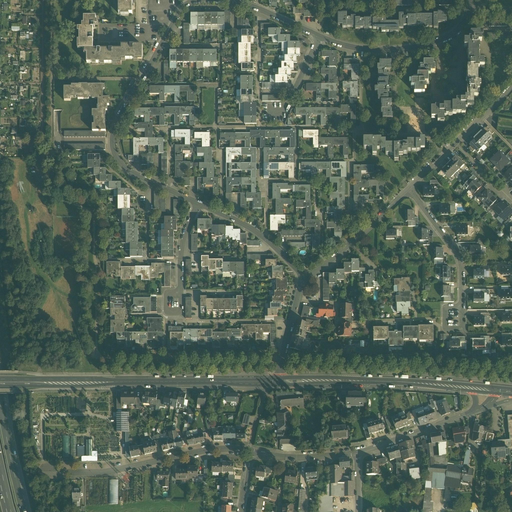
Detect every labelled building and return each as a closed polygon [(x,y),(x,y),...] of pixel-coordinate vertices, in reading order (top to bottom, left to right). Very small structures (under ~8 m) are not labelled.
[(132,0),(118,0),(119,14),(132,14),(132,0)] [(416,16),(403,16),(403,14),(399,14),(399,23),(399,28),(403,28),(403,26),(407,26),(407,25),(412,25),(412,26),(416,26),(416,25),(420,25),(420,26),(425,26),(425,27),(429,27),(434,27),(438,27),(438,22),(442,22),(442,23),(447,23),(447,13),(433,13),(433,15),(416,15),(416,16)] [(399,23),(386,23),(386,19),(381,19),(372,19),(355,19),(355,17),(347,17),(347,14),(342,14),(338,14),(338,24),(342,24),(342,28),(347,28),(347,27),(355,27),(355,28),(359,27),(359,28),(364,28),(364,29),(368,29),(368,28),(373,28),(372,29),(377,29),(377,28),(381,28),(381,31),(386,30),(386,32),(390,32),(390,31),(394,31),(394,32),(399,32),(399,28),(399,23)] [(96,17),(84,17),(84,28),(93,28),(95,28),(95,25),(96,25),(96,17)] [(84,28),(80,28),(80,49),(87,49),(93,49),(93,28),(84,28)] [(465,100),(456,100),(457,103),(452,104),(452,105),(444,105),(444,107),(440,107),(440,106),(435,106),(435,108),(431,108),(431,118),(438,118),(438,122),(444,122),(444,117),(446,117),(446,115),(452,115),(452,114),(465,114),(465,109),(467,109),(467,108),(473,107),(473,97),(477,97),(477,91),(479,91),(479,83),(477,83),(477,69),(479,69),(479,68),(483,68),(483,61),(478,61),(478,51),(479,51),(479,46),(478,46),(478,42),(480,42),(481,42),(481,37),(479,37),(479,33),(470,33),(470,40),(469,40),(469,41),(463,42),(464,48),(468,48),(468,63),(469,63),(469,68),(467,68),(467,85),(468,85),(468,89),(467,89),(467,97),(465,97),(465,100)] [(142,45),(121,45),(121,49),(121,59),(142,59),(142,45)] [(100,49),(93,49),(87,49),(87,63),(100,63),(100,49)] [(121,49),(100,49),(100,63),(121,63),(121,59),(121,49)] [(336,52),(321,52),(321,56),(329,56),(329,67),(336,66),(336,52)] [(421,74),(428,74),(435,74),(435,70),(435,65),(433,65),(433,61),(423,61),(423,65),(424,65),(424,67),(420,67),(420,69),(421,69),(421,74)] [(391,62),(379,62),(379,66),(377,66),(377,71),(378,71),(378,84),(378,88),(375,88),(375,92),(378,92),(377,97),(378,97),(378,101),(381,101),(381,105),(382,105),(382,110),(381,110),(381,114),(383,114),(383,119),(393,119),(393,114),(391,114),(391,110),(390,110),(390,106),(391,106),(391,101),(388,101),(388,92),(389,92),(389,88),(388,88),(388,79),(388,75),(387,75),(387,70),(391,70),(391,62)] [(347,65),(344,65),(344,70),(351,70),(351,80),(359,80),(359,65),(355,65),(353,65),(350,65),(347,65)] [(336,69),(321,69),(321,74),(329,74),(329,84),(336,84),(336,69)] [(428,74),(421,74),(417,74),(417,78),(417,80),(411,80),(411,85),(411,87),(415,87),(415,89),(414,89),(414,93),(425,93),(425,89),(426,89),(426,85),(429,85),(429,82),(428,82),(428,74)] [(358,82),(343,82),(343,87),(350,87),(350,97),(358,97),(358,82)] [(321,84),(306,84),(306,90),(316,90),(316,99),(321,99),(321,89),(321,84)] [(329,84),(321,84),(321,89),(329,89),(329,99),(336,99),(336,84),(329,84)] [(83,85),(71,85),(71,88),(64,88),(64,100),(70,100),(70,97),(83,97),(83,85)] [(103,85),(83,85),(83,97),(98,97),(98,98),(103,98),(103,85)] [(165,86),(150,86),(150,93),(160,93),(160,101),(165,101),(165,93),(165,86)] [(180,86),(165,86),(165,93),(175,93),(175,101),(180,101),(180,91),(180,86)] [(195,86),(180,86),(180,91),(187,91),(187,101),(195,101),(195,86)] [(103,98),(98,98),(98,110),(94,110),(94,131),(105,131),(105,112),(107,112),(107,105),(109,105),(109,98),(103,98)] [(356,106),(341,106),(341,108),(341,112),(351,112),(351,123),(356,123),(356,106)] [(180,107),(165,107),(165,108),(165,113),(175,113),(175,125),(180,125),(180,113),(180,107)] [(195,107),(180,107),(180,113),(190,113),(190,125),(195,125),(195,107)] [(165,108),(150,109),(150,115),(160,115),(160,126),(165,126),(165,113),(165,108)] [(311,114),(311,108),(296,108),(296,114),(306,114),(306,126),(311,126),(311,114)] [(326,108),(311,108),(311,114),(321,114),(321,126),(326,126),(326,114),(326,108)] [(341,108),(326,108),(326,114),(336,114),(336,126),(341,126),(341,112),(341,108)] [(150,109),(135,109),(135,115),(145,115),(145,123),(150,123),(150,115),(150,109)] [(153,138),(153,123),(150,124),(145,123),(138,124),(138,128),(145,128),(145,138),(148,139),(153,138)] [(483,130),(479,133),(487,142),(491,138),(487,134),(483,130)] [(190,131),(176,131),(176,137),(185,137),(185,145),(190,145),(190,131)] [(265,131),(250,131),(250,133),(250,137),(260,137),(260,148),(264,148),(265,148),(265,137),(265,131)] [(280,137),(280,131),(265,131),(265,137),(275,137),(275,148),(279,148),(280,148),(280,137)] [(295,131),(280,131),(280,137),(290,137),(290,148),(294,148),(295,148),(295,131)] [(318,131),(303,131),(303,137),(313,137),(313,148),(318,148),(318,144),(318,138),(318,131)] [(210,133),(195,133),(195,138),(202,138),(202,148),(210,148),(210,133)] [(235,133),(220,133),(220,139),(230,139),(230,148),(235,148),(235,139),(235,133)] [(250,133),(235,133),(235,139),(245,139),(245,148),(250,148),(250,137),(250,133)] [(487,142),(479,133),(475,137),(484,145),(487,142)] [(484,145),(475,137),(472,140),(480,149),(484,145)] [(145,138),(133,139),(133,156),(134,156),(138,156),(138,144),(148,144),(148,139),(145,138)] [(153,138),(148,139),(148,144),(158,144),(158,153),(161,154),(163,153),(163,138),(153,138)] [(333,138),(318,138),(318,144),(328,144),(328,156),(333,156),(333,144),(333,138)] [(348,138),(333,138),(333,144),(343,144),(343,156),(348,156),(348,138)] [(420,142),(416,142),(416,141),(407,141),(407,144),(403,144),(403,145),(398,145),(398,146),(394,146),(394,145),(385,145),(385,141),(381,141),(381,139),(376,139),(372,139),(363,139),(363,149),(368,149),(372,149),(372,155),(377,155),(377,149),(381,149),(381,151),(386,151),(386,155),(390,155),(390,156),(394,156),(394,161),(399,161),(399,155),(403,155),(403,154),(407,154),(407,151),(412,151),(412,152),(420,152),(420,149),(424,149),(424,139),(420,139),(420,142)] [(480,149),(472,140),(470,142),(471,143),(469,145),(478,153),(479,151),(481,149),(480,149)] [(185,145),(175,145),(175,160),(183,160),(183,150),(190,150),(190,145),(185,145)] [(202,148),(197,148),(197,153),(204,153),(204,163),(212,163),(212,148),(202,148)] [(230,148),(226,148),(226,163),(231,163),(231,154),(241,154),(241,148),(230,148)] [(245,148),(241,148),(241,154),(251,154),(251,163),(256,163),(256,148),(250,148),(245,148)] [(265,148),(264,148),(264,163),(269,163),(269,154),(279,154),(279,148),(275,148),(265,148)] [(280,148),(279,148),(279,154),(289,154),(289,163),(294,163),(294,148),(290,148),(280,148)] [(495,157),(490,161),(495,166),(504,158),(499,153),(495,157)] [(464,165),(456,157),(452,160),(460,169),(464,165)] [(504,158),(495,166),(500,171),(506,166),(509,163),(504,158)] [(460,169),(452,160),(448,164),(457,172),(460,169)] [(190,162),(175,162),(175,177),(178,177),(183,177),(183,167),(190,167),(190,162)] [(204,163),(199,163),(199,168),(207,168),(207,178),(214,178),(214,163),(212,163),(204,163)] [(231,163),(226,163),(226,178),(231,178),(231,169),(241,169),(241,163),(231,163)] [(251,163),(241,163),(241,169),(251,169),(251,178),(256,178),(256,163),(251,163)] [(269,163),(264,163),(264,178),(269,178),(269,169),(279,169),(279,163),(269,163)] [(289,163),(279,163),(279,169),(289,169),(289,178),(294,178),(294,163),(289,163)] [(316,163),(301,163),(301,169),(311,169),(311,180),(316,180),(316,169),(316,163)] [(331,163),(316,163),(316,169),(326,169),(326,178),(330,178),(331,178),(331,169),(331,163)] [(346,163),(331,163),(331,169),(341,169),(341,178),(345,178),(346,178),(346,163)] [(457,172),(448,164),(445,167),(453,176),(457,172)] [(368,166),(354,166),(354,181),(361,181),(361,173),(361,171),(368,171),(368,166)] [(453,176),(445,167),(441,171),(445,175),(449,179),(453,176)] [(443,177),(439,173),(437,175),(443,182),(445,179),(443,177)] [(469,175),(463,182),(465,184),(471,178),(469,175)] [(465,184),(463,186),(466,189),(467,188),(469,191),(478,182),(473,176),(471,178),(465,184)] [(207,178),(203,178),(203,181),(203,184),(213,184),(213,196),(218,196),(218,178),(207,178)] [(231,178),(226,178),(226,193),(231,193),(231,184),(241,184),(241,178),(231,178)] [(251,178),(241,178),(241,184),(251,184),(251,193),(256,193),(256,178),(251,178)] [(331,178),(330,178),(330,183),(337,183),(337,193),(345,193),(345,178),(341,178),(331,178)] [(361,181),(354,181),(354,196),(359,196),(359,186),(369,186),(369,185),(369,181),(361,181)] [(384,181),(369,181),(369,185),(376,185),(376,196),(384,196),(384,181)] [(478,182),(469,191),(473,195),(476,192),(482,187),(480,185),(479,185),(479,183),(478,182)] [(288,184),(273,184),(273,199),(276,199),(280,199),(280,189),(288,189),(288,184)] [(310,186),(295,186),(295,192),(305,192),(305,201),(310,201),(310,186)] [(430,187),(423,187),(423,196),(434,196),(434,188),(434,187),(430,187)] [(482,196),(478,199),(479,199),(483,204),(492,195),(487,191),(482,196)] [(251,193),(246,193),(246,196),(246,198),(254,198),(254,208),(261,208),(261,193),(256,193),(251,193)] [(337,193),(330,193),(330,197),(338,197),(338,208),(342,208),(345,208),(345,193),(337,193)] [(492,195),(483,204),(488,209),(493,204),(496,200),(492,195)] [(359,196),(354,196),(354,211),(361,211),(361,200),(369,200),(369,196),(359,196)] [(291,199),(282,199),(280,199),(276,199),(276,214),(283,214),(283,204),(291,204),(291,199)] [(305,201),(296,201),(296,207),(306,207),(306,218),(311,218),(311,201),(305,201)] [(507,207),(503,202),(498,207),(494,211),(499,216),(508,207),(507,207)] [(488,209),(486,210),(489,212),(492,209),(495,206),(493,204),(488,209)] [(446,206),(439,206),(439,215),(450,214),(450,206),(446,206)] [(508,207),(499,216),(504,221),(511,213),(511,211),(508,208),(509,208),(508,207)] [(338,208),(327,208),(327,212),(335,212),(335,223),(342,223),(342,208),(338,208)] [(415,218),(414,211),(406,211),(406,221),(414,221),(415,221),(415,218)] [(285,216),(270,216),(270,231),(278,231),(278,220),(285,220),(285,216)] [(320,220),(305,220),(305,226),(315,226),(315,235),(320,235),(320,220)] [(335,223),(327,223),(327,228),(334,228),(334,237),(334,238),(340,238),(342,238),(342,223),(335,223)] [(464,226),(457,226),(457,235),(467,235),(467,227),(467,226),(464,226)] [(393,230),(386,230),(386,239),(396,239),(396,231),(396,230),(393,230)] [(428,230),(420,230),(420,240),(428,240),(429,240),(429,237),(428,230)] [(315,235),(305,235),(305,237),(305,240),(312,240),(312,250),(320,250),(320,235),(315,235)] [(477,246),(470,246),(470,255),(480,255),(480,247),(480,246),(477,246)] [(443,249),(434,249),(434,259),(443,259),(443,255),(443,249)] [(121,263),(107,263),(107,275),(111,275),(111,273),(116,273),(116,277),(121,277),(121,268),(121,263)] [(164,264),(152,264),(152,267),(150,267),(150,278),(157,278),(157,273),(164,273),(165,273),(164,270),(164,267),(164,264)] [(511,267),(511,266),(508,267),(501,267),(501,275),(511,275),(511,267)] [(150,267),(135,267),(135,268),(136,276),(143,276),(143,281),(150,281),(150,278),(150,267)] [(450,267),(441,267),(441,278),(450,278),(450,274),(450,267)] [(135,268),(121,268),(121,277),(131,277),(131,279),(135,279),(136,276),(135,268)] [(366,268),(359,269),(359,272),(359,278),(365,278),(365,283),(364,283),(359,283),(359,289),(365,289),(365,291),(366,292),(369,292),(370,291),(370,289),(372,289),(372,287),(374,287),(374,286),(374,282),(374,273),(374,272),(366,272),(366,268)] [(480,270),(473,270),(473,278),(484,279),(484,270),(480,270)] [(402,279),(394,280),(395,285),(398,285),(398,292),(400,292),(410,291),(410,278),(402,279)] [(450,287),(441,287),(441,297),(450,297),(450,293),(450,287)] [(508,290),(501,290),(501,299),(511,299),(511,290),(508,290)] [(410,291),(400,292),(400,297),(396,297),(396,303),(398,303),(410,302),(410,295),(410,294),(410,291)] [(480,293),(473,293),(473,302),(484,302),(484,294),(484,293),(480,293)] [(125,297),(111,297),(111,303),(110,303),(112,303),(115,303),(115,309),(125,309),(125,297)] [(150,298),(133,298),(133,306),(132,307),(132,309),(133,310),(135,310),(137,309),(137,307),(144,307),(145,309),(145,313),(146,313),(146,312),(150,312),(150,309),(150,306),(150,303),(150,300),(150,298)] [(410,302),(398,303),(399,307),(396,307),(397,313),(401,313),(401,315),(408,315),(408,308),(410,308),(410,302)] [(301,317),(307,318),(310,308),(304,306),(301,317)] [(333,307),(320,306),(319,316),(332,316),(333,307)] [(115,309),(111,309),(111,315),(115,315),(115,321),(125,321),(125,309),(115,309)] [(489,313),(480,313),(480,317),(484,317),(484,324),(489,324),(489,313)] [(508,314),(501,314),(501,322),(511,322),(511,314),(508,314)] [(480,317),(473,317),(473,325),(484,325),(484,324),(484,317),(480,317)] [(161,318),(148,318),(148,324),(152,324),(154,324),(154,328),(149,328),(149,333),(161,333),(161,318)] [(115,321),(110,321),(110,327),(115,327),(115,333),(117,333),(125,333),(125,321),(115,321)] [(308,324),(297,321),(295,329),(306,332),(308,324)] [(256,325),(241,325),(241,330),(241,338),(242,340),(249,340),(249,332),(254,332),(254,333),(256,333),(256,325)] [(270,325),(256,325),(256,333),(256,340),(263,340),(263,332),(269,332),(269,333),(270,333),(270,331),(270,328),(270,325)] [(433,326),(418,326),(418,327),(418,329),(418,340),(418,342),(433,341),(433,326)] [(418,327),(403,328),(403,333),(403,340),(418,340),(418,329),(418,327)] [(306,332),(295,329),(293,335),(304,338),(305,335),(306,332)] [(198,330),(184,330),(184,341),(184,345),(191,345),(191,336),(197,336),(197,338),(198,338),(198,330)] [(212,330),(198,330),(198,338),(198,345),(205,345),(205,336),(211,336),(211,338),(212,338),(213,333),(212,330)] [(241,330),(227,330),(227,341),(227,345),(234,345),(234,340),(239,340),(239,342),(241,342),(242,340),(241,338),(241,330)] [(394,331),(394,333),(388,333),(388,340),(388,347),(403,347),(403,340),(403,333),(397,333),(397,331),(394,331)] [(125,333),(117,333),(117,339),(126,339),(126,347),(132,347),(132,340),(132,334),(132,333),(125,333)] [(147,333),(135,333),(135,334),(132,334),(132,340),(141,340),(141,344),(147,344),(147,340),(147,333)] [(149,333),(147,333),(147,340),(154,340),(154,348),(162,348),(162,333),(161,333),(149,333)] [(172,333),(170,333),(170,348),(178,348),(178,339),(182,339),(182,341),(184,341),(184,333),(180,333),(177,333),(174,333),(172,333)] [(227,333),(213,333),(212,338),(213,348),(220,348),(220,339),(225,339),(225,341),(227,341),(227,333)] [(304,338),(293,335),(291,348),(301,351),(304,338)] [(511,337),(508,337),(501,337),(501,346),(511,345),(511,337)] [(456,341),(449,341),(449,342),(449,348),(449,349),(459,349),(459,341),(456,341)] [(481,341),(474,341),(474,349),(484,349),(484,341),(483,341),(481,341)] [(350,342),(350,353),(362,353),(362,347),(360,347),(360,342),(350,342)] [(151,394),(143,393),(143,398),(143,403),(150,404),(151,394)] [(170,406),(172,395),(166,393),(165,399),(163,405),(165,406),(170,406)] [(186,394),(179,393),(178,396),(177,404),(184,405),(184,402),(186,394)] [(206,395),(199,394),(197,404),(204,406),(206,395)] [(363,394),(346,394),(346,398),(346,404),(346,407),(363,407),(363,399),(363,394)] [(178,396),(172,395),(170,406),(176,408),(177,404),(178,396)] [(238,403),(238,395),(226,395),(226,403),(238,403)] [(282,410),(282,406),(302,405),(302,395),(277,397),(277,405),(277,410),(282,410)] [(439,409),(442,416),(450,413),(446,403),(438,406),(439,409)] [(423,407),(414,410),(416,414),(415,414),(417,418),(419,426),(428,423),(425,413),(423,407)] [(282,410),(277,410),(277,413),(278,422),(285,421),(291,420),(290,412),(282,413),(282,410)] [(433,410),(425,413),(428,423),(436,420),(433,410)] [(129,412),(117,413),(117,433),(129,432),(129,412)] [(250,417),(245,415),(242,424),(248,425),(250,417)] [(405,416),(399,418),(402,428),(409,425),(406,416),(405,416)] [(399,418),(392,421),(396,430),(402,428),(399,418)] [(381,421),(366,425),(367,429),(369,435),(384,430),(381,421)] [(347,426),(331,428),(332,440),(338,439),(338,440),(342,440),(342,439),(348,438),(347,426)] [(464,428),(452,430),(453,436),(465,434),(464,428)] [(236,429),(223,429),(223,432),(223,441),(227,441),(227,439),(236,439),(236,429)] [(245,430),(236,429),(236,439),(245,439),(245,430)] [(218,432),(214,432),(214,435),(213,435),(213,438),(214,438),(214,441),(223,441),(223,432),(218,432)] [(477,433),(473,432),(472,441),(475,441),(475,442),(480,443),(481,438),(482,433),(477,433)] [(203,434),(198,435),(198,433),(195,434),(195,435),(193,436),(195,445),(205,443),(203,437),(203,434)] [(440,433),(430,435),(432,444),(435,444),(442,442),(440,433)] [(494,435),(487,433),(485,442),(489,443),(490,441),(492,441),(494,435)] [(465,434),(453,436),(454,440),(455,444),(465,442),(466,434),(465,434)] [(193,435),(186,436),(188,446),(195,445),(193,436),(193,435)] [(280,444),(297,444),(297,436),(283,436),(282,438),(280,438),(280,441),(280,444)] [(176,440),(174,440),(176,449),(182,447),(181,439),(176,440)] [(172,441),(167,442),(169,450),(176,449),(174,440),(172,441)] [(412,441),(400,444),(402,453),(413,450),(414,449),(412,441)] [(447,441),(442,442),(435,444),(435,445),(439,444),(440,465),(447,466),(448,462),(448,457),(447,448),(447,441)] [(155,443),(149,444),(151,454),(157,452),(155,443)] [(503,443),(492,444),(492,447),(491,447),(491,453),(495,453),(496,455),(497,455),(496,454),(500,454),(501,459),(505,459),(505,455),(509,455),(509,450),(509,447),(506,448),(505,446),(504,446),(504,443),(503,443)] [(426,445),(426,448),(428,457),(427,473),(426,481),(422,511),(427,511),(432,511),(434,502),(430,502),(432,489),(444,489),(445,486),(445,480),(447,466),(440,465),(433,465),(432,452),(430,448),(432,444),(428,445),(428,444),(426,445)] [(137,446),(133,447),(133,448),(129,449),(131,458),(140,456),(137,446)] [(398,447),(387,450),(390,461),(396,459),(401,458),(399,453),(398,447)] [(413,450),(402,453),(403,460),(415,457),(413,450)] [(349,458),(339,459),(339,466),(340,468),(350,467),(349,458)] [(223,464),(212,463),(211,472),(222,473),(222,472),(223,464)] [(234,464),(223,463),(223,464),(222,472),(233,473),(234,464)] [(377,463),(366,463),(366,475),(378,475),(378,466),(378,463),(377,463)] [(415,469),(407,470),(407,476),(419,475),(419,466),(417,463),(415,464),(415,469)] [(266,467),(257,466),(255,477),(264,478),(265,474),(266,468),(266,467)] [(339,466),(329,467),(329,485),(341,484),(340,468),(339,466)] [(463,469),(447,466),(445,480),(445,486),(459,489),(461,481),(463,469)] [(198,467),(188,467),(188,470),(188,477),(193,477),(192,479),(197,479),(198,479),(198,475),(198,467)] [(316,467),(305,468),(306,479),(310,478),(310,480),(317,479),(316,467)] [(473,471),(463,469),(461,481),(471,483),(473,471)] [(188,470),(176,470),(176,475),(175,480),(176,480),(188,480),(188,477),(188,470)] [(298,472),(291,471),(291,472),(286,471),(285,482),(290,483),(290,482),(296,483),(298,472)] [(169,473),(157,473),(157,475),(157,479),(163,479),(163,487),(169,487),(169,473)] [(109,480),(109,504),(118,504),(118,480),(109,480)] [(350,482),(343,482),(343,497),(353,497),(353,482),(350,482)] [(232,483),(228,483),(228,484),(223,484),(223,491),(232,492),(232,483)] [(318,497),(317,511),(333,511),(333,498),(329,498),(329,485),(327,485),(327,497),(318,497)] [(270,490),(264,488),(262,498),(264,498),(268,499),(270,490)] [(77,489),(77,490),(73,490),(73,500),(77,500),(81,500),(81,497),(83,497),(83,495),(81,495),(81,490),(81,489),(77,489)] [(278,492),(270,490),(268,499),(269,500),(275,502),(278,492)] [(232,492),(223,491),(223,498),(227,499),(231,499),(232,492)] [(257,500),(252,499),(251,509),(260,511),(261,511),(262,501),(262,500),(257,500)]
